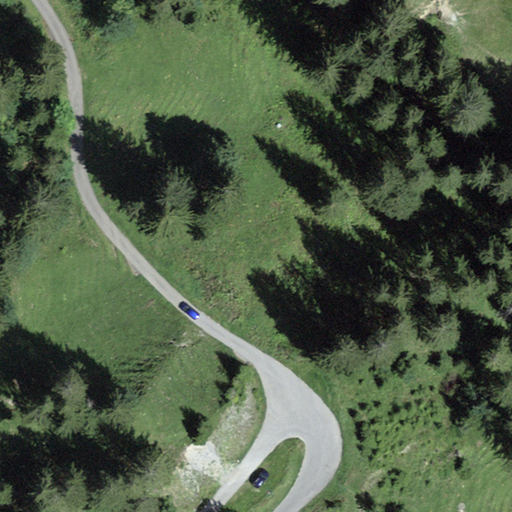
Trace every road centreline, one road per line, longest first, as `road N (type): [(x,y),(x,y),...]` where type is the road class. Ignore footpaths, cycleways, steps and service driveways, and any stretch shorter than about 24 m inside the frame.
road 1 (unclassified): [(300,392),(183,303),(94,205),(80,175),(73,64),(42,0)]
road 2 (unclassified): [(300,392),(209,511)]
road 3 (unclassified): [(283,511),(320,442),(300,392)]
